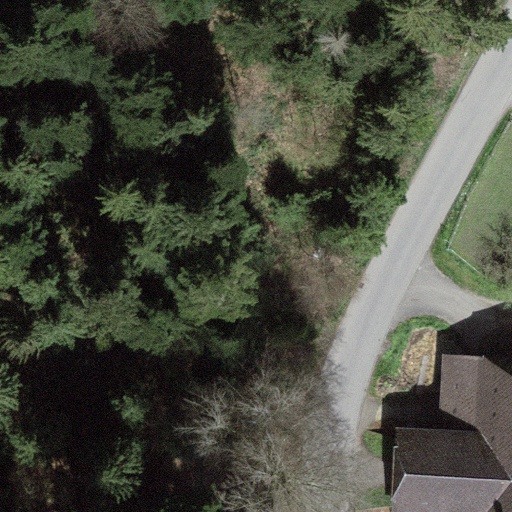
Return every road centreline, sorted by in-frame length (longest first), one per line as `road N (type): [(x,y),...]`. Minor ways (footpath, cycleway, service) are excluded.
road 1 (unclassified): [(333,511),(347,383),(384,279),(511,49)]
road 2 (track): [(125,511),(347,383)]
